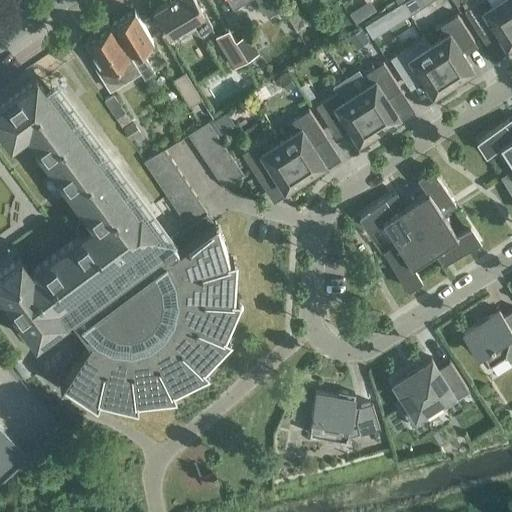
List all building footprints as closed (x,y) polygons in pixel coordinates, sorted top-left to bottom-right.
[(202,30),(211,25),(196,0),(167,0),(152,9),(166,33),(193,17),(202,30)] [(226,0),(231,7),(242,0),(256,0),(265,15),(280,6),(276,0),(226,0)] [(369,0),(368,0),(349,12),(356,23),(376,11),(369,0)] [(400,0),(407,11),(426,0),(400,0)] [(476,0),(463,9),(480,36),(494,27),(508,49),(511,46),(511,10),(505,0),(476,0)] [(296,29),(306,23),(293,2),(283,8),(296,29)] [(110,23),(139,70),(143,78),(154,71),(139,47),(152,39),(133,9),(110,23)] [(381,12),(363,23),(370,34),(388,23),(381,12)] [(428,43),(451,80),(471,67),(460,49),(474,40),(456,13),(434,27),(440,36),(428,43)] [(96,31),(85,38),(98,60),(93,62),(109,88),(139,70),(110,23),(108,24),(103,22),(96,26),(96,31)] [(364,27),(348,36),(356,48),(371,38),(364,27)] [(245,58),(234,40),(227,29),(215,36),(233,66),(245,58)] [(246,32),(234,40),(245,58),(258,51),(246,32)] [(451,80),(428,43),(423,34),(389,56),(406,83),(420,75),(434,96),(446,89),(443,85),(451,80)] [(354,91),(377,127),(386,122),(388,126),(400,118),(386,97),(400,88),(382,60),(360,74),(366,83),(354,91)] [(189,105),(201,98),(184,70),(172,77),(189,105)] [(288,74),(279,78),(286,89),(295,85),(288,74)] [(337,90),(315,104),(332,131),(346,122),(360,144),(372,136),(369,132),(377,127),(354,91),(349,83),(345,76),(333,83),(337,90)] [(0,294),(34,340),(49,329),(68,315),(74,322),(63,331),(64,333),(84,346),(58,385),(60,386),(62,382),(83,396),(84,391),(97,394),(95,401),(96,401),(97,397),(121,402),(121,398),(134,396),(135,403),(136,403),(136,399),(160,396),(158,392),(170,386),(173,392),(174,392),(172,388),(194,377),(191,373),(200,364),(205,369),(206,368),(203,365),(220,347),(215,345),(220,333),(227,335),(227,334),(224,333),(233,310),(229,310),(229,296),(237,297),(237,296),(232,295),(234,271),(229,272),(225,259),(232,257),(232,256),(228,257),(220,234),(217,237),(209,226),(214,222),(213,221),(185,242),(178,232),(162,244),(152,231),(153,230),(138,211),(135,213),(35,77),(0,102),(0,129),(9,141),(23,131),(82,210),(78,214),(76,213),(74,228),(76,229),(80,234),(28,272),(18,257),(0,270),(0,294)] [(113,93),(103,99),(115,117),(121,126),(130,120),(113,93)] [(280,138),(303,175),(311,169),(314,173),(326,166),(312,144),(326,135),(308,108),(286,122),(292,131),(280,138)] [(225,110),(209,121),(218,134),(234,123),(225,110)] [(511,115),(476,139),(486,154),(499,145),(511,164),(511,115)] [(195,144),(215,131),(207,119),(187,133),(195,144)] [(134,121),(124,127),(136,145),(146,138),(134,121)] [(215,131),(195,144),(202,155),(222,141),(215,131)] [(303,175),(280,138),(268,146),(263,137),(241,151),(258,178),(272,170),(286,191),(298,184),(295,180),(303,175)] [(229,152),(222,141),(202,155),(209,165),(229,152)] [(150,170),(170,157),(163,147),(143,161),(150,170)] [(236,162),(229,152),(209,165),(216,175),(236,162)] [(176,167),(170,157),(150,170),(157,180),(176,167)] [(236,162),(216,175),(223,185),(242,172),(236,162)] [(511,166),(499,175),(511,194),(511,166)] [(183,177),(176,167),(157,180),(163,190),(183,177)] [(426,190),(405,204),(404,204),(419,227),(442,213),(456,205),(432,167),(417,177),(426,190)] [(183,177),(163,190),(170,200),(190,187),(183,177)] [(197,197),(190,187),(170,200),(177,210),(197,197)] [(404,204),(405,204),(396,190),(359,214),(368,229),(382,220),(396,242),(419,227),(404,204)] [(197,197),(177,210),(187,225),(206,211),(197,197)] [(442,213),(419,227),(433,250),(433,251),(442,264),(479,240),(469,226),(456,234),(442,213)] [(396,242),(382,250),(406,287),(420,278),(412,264),(433,251),(433,250),(419,227),(396,242)] [(511,308),(502,315),(498,308),(461,331),(475,353),(480,350),(488,364),(504,353),(508,359),(511,356),(511,308)] [(437,367),(430,356),(392,380),(406,403),(399,407),(411,426),(426,417),(421,410),(437,400),(442,407),(468,390),(449,359),(437,367)] [(345,439),(346,435),(359,432),(359,433),(379,427),(371,402),(358,406),(357,410),(351,409),(354,392),(337,389),(336,394),(314,390),(310,414),(312,414),(308,433),(345,439)] [(0,480),(30,452),(29,451),(26,454),(0,426),(0,480)]
